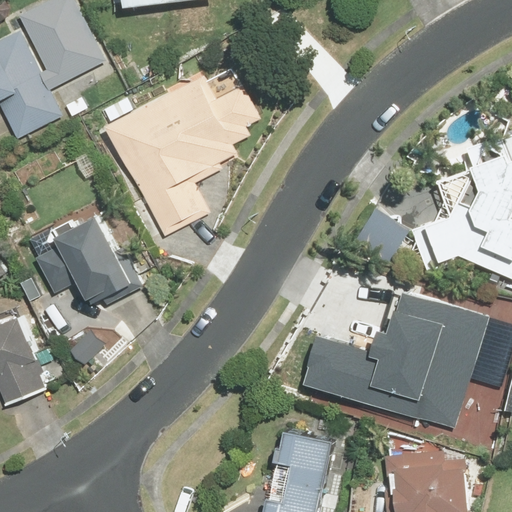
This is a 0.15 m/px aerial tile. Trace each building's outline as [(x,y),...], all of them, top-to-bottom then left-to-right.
[(30,27),(0,42),(0,101),(2,101),(20,135),(63,114),(51,90),(111,60),(79,0),(52,0),(24,14),(30,27)] [(210,73),(112,125),(170,234),(214,210),(200,183),(227,169),(224,162),(242,153),(238,144),(255,134),(250,125),(265,118),(247,84),(223,96),(210,73)] [(430,271),(477,256),(511,272),(511,151),(493,142),(458,213),(415,227),(430,271)] [(137,282),(102,216),(61,237),(64,244),(39,257),(58,293),(83,280),(96,304),(137,282)] [(0,278),(10,272),(0,257),(0,278)] [(491,309),(410,285),(400,318),(392,318),(384,343),(329,327),(315,375),(459,417),(491,309)] [(26,315),(0,324),(0,379),(10,405),(53,389),(26,315)] [(267,511),(319,511),(336,437),(286,427),(267,511)] [(393,450),(397,511),(473,511),(469,457),(444,459),(443,446),(393,450)]
